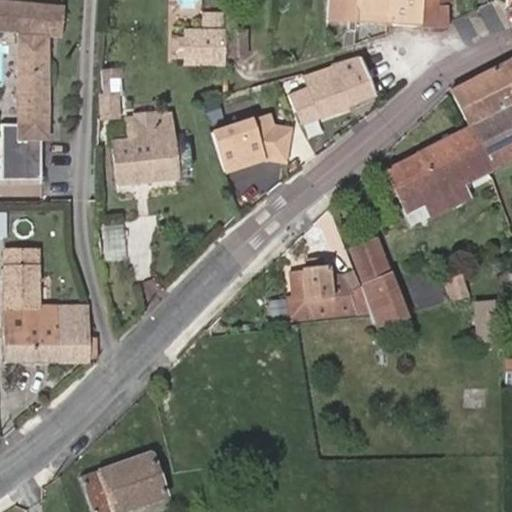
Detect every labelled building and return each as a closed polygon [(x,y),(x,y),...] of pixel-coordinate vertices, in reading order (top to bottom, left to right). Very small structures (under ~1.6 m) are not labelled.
[(358,0),(331,0),(330,21),(347,21),(357,21),(358,0)] [(358,0),(357,21),(388,23),(389,0),(358,0)] [(389,0),(388,23),(423,24),(424,0),(389,0)] [(424,0),(423,24),(448,24),(447,8),(440,8),(439,0),(424,0)] [(46,94),(45,65),(47,65),(47,52),(45,52),(45,34),(49,34),(53,35),(58,35),(59,28),(60,17),(61,10),(0,4),(0,29),(19,31),(19,48),(19,64),(19,76),(19,92),(19,95),(25,94),(22,125),(1,126),(1,128),(1,131),(1,135),(1,155),(1,160),(1,181),(41,181),(41,180),(41,177),(41,166),(41,160),(41,148),(41,146),(41,142),(41,138),(43,138),(43,128),(45,128),(47,101),(42,101),(42,94),(46,94)] [(355,44),(357,21),(347,21),(346,47),(355,44)] [(221,64),(221,35),(187,35),(188,64),(221,64)] [(231,55),(245,55),(245,35),(232,35),(231,55)] [(359,58),(374,96),(405,82),(391,48),(387,50),(359,58)] [(511,57),(510,58),(511,62),(511,106),(468,129),(488,172),(511,159),(511,57)] [(321,120),(374,96),(359,58),(354,59),(332,66),(333,69),(305,78),(308,88),(289,95),(296,113),(315,106),(321,120)] [(455,89),(451,93),(468,129),(511,106),(511,62),(510,58),(455,89)] [(119,116),(117,95),(101,96),(102,118),(119,116)] [(190,161),(188,145),(183,145),(183,141),(172,142),(169,117),(128,120),(130,141),(114,143),(119,182),(174,176),(174,166),(185,165),(185,161),(190,161)] [(265,157),(251,118),(210,132),(224,171),(265,157)] [(488,172),(468,129),(385,170),(406,213),(488,172)] [(366,286),(361,288),(362,292),(368,306),(396,295),(375,239),(352,248),(366,286)] [(8,362),(89,361),(89,358),(97,358),(96,337),(89,337),(88,308),(39,309),(39,270),(23,271),(24,254),(6,253),(8,330),(8,341),(8,362)] [(23,271),(39,270),(38,254),(24,254),(23,271)] [(312,316),(314,321),(371,314),(368,306),(362,292),(348,295),(344,281),(330,284),(329,272),(303,274),(303,277),(305,290),(291,291),(292,306),(307,304),(312,316)] [(305,290),(303,277),(289,278),(291,291),(305,290)] [(494,309),(482,309),(482,347),(495,347),(494,309)] [(294,318),(295,324),(314,321),(312,316),(294,318)] [(118,511),(166,490),(149,448),(81,477),(96,511),(118,511)]
